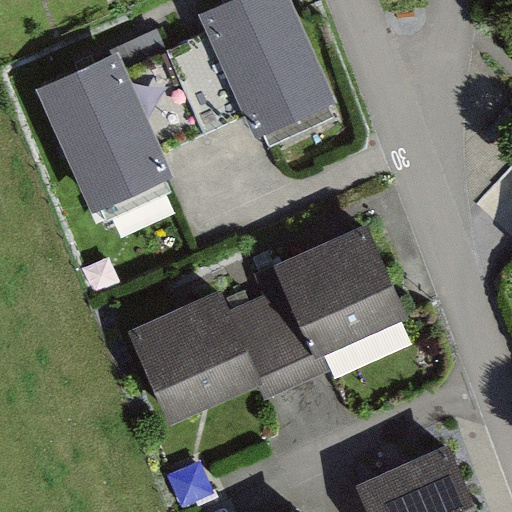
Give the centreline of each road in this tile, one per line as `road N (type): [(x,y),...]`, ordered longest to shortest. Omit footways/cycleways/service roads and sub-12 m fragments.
road 1 (residential): [(418,166),(482,387),(511,458)]
road 2 (residential): [(353,0),(418,166)]
road 3 (residential): [(418,166),(443,0)]
